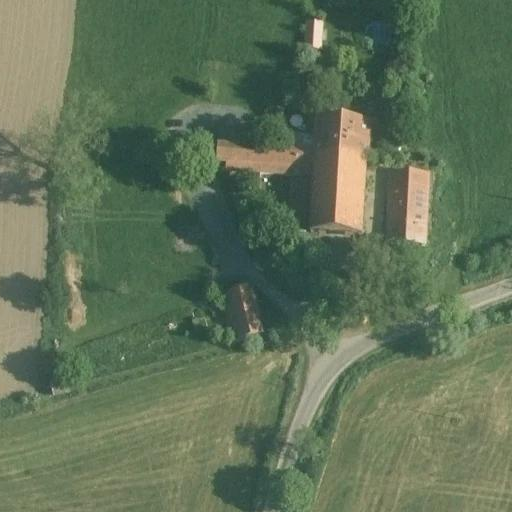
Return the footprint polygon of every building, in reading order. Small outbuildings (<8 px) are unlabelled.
[(368,125),(316,122),(315,153),(313,180),(365,183),(368,125)] [(315,153),(219,148),(218,168),(226,168),(226,175),(313,180),(315,153)] [(427,178),(391,177),(388,247),(424,248),(427,178)] [(365,183),(313,180),(310,236),(362,239),(365,183)] [(308,183),(291,182),(288,235),(305,236),(308,183)] [(361,280),(338,285),(342,302),(365,296),(361,280)] [(249,289),(220,297),(232,345),(261,337),(249,289)]
